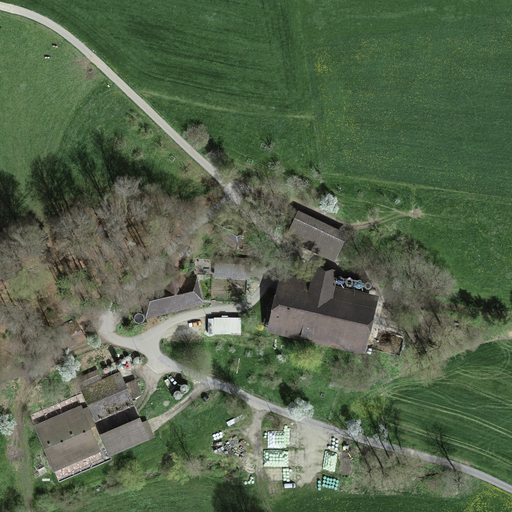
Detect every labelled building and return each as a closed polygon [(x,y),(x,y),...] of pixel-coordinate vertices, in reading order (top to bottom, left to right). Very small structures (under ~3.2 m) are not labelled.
[(228,218),(219,232),(236,243),(245,229),(228,218)] [(297,219),(289,235),(335,256),(342,240),(297,219)] [(242,276),(242,266),(248,267),(249,260),(216,257),(215,274),(242,276)] [(334,284),(336,273),(315,269),(311,291),(283,285),(276,320),(297,324),(295,330),(305,332),(305,336),(332,341),(333,336),(364,342),(373,304),(341,297),(344,286),(334,284)] [(163,288),(139,294),(144,312),(195,300),(197,299),(192,281),(185,283),(182,271),(160,276),(163,288)] [(85,337),(76,321),(47,336),(56,353),(85,337)] [(85,385),(100,378),(97,371),(81,377),(85,385)] [(132,403),(131,399),(141,394),(135,380),(125,385),(120,375),(83,391),(95,419),(132,403)] [(188,390),(189,388),(189,387),(188,385),(187,384),(186,384),(185,384),(183,384),(182,385),(180,386),(180,388),(180,389),(181,391),(182,392),(184,392),(186,392),(187,391),(188,390)] [(182,396),(182,395),(182,393),(181,391),(180,390),(178,390),(177,390),(175,391),(174,392),(174,394),(174,396),(175,397),(176,398),(178,399),(179,398),(181,398),(182,396)] [(36,429),(53,468),(99,448),(90,427),(95,425),(87,407),(36,429)] [(146,418),(103,437),(110,455),(154,436),(146,418)]
